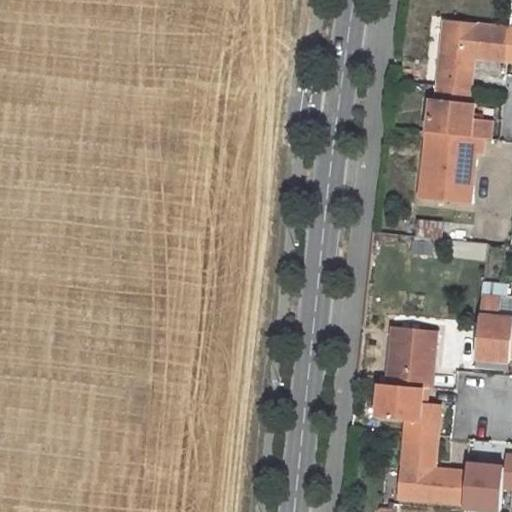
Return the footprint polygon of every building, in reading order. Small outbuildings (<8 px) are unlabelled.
[(448,24),(442,86),(472,89),(475,57),(508,61),(511,30),(448,24)] [(475,104),(471,103),(472,89),(442,86),(441,99),(434,99),(430,132),(438,132),(486,138),(491,138),(494,120),(474,118),(475,104)] [(427,161),(423,198),(472,203),(474,177),(472,177),(473,153),(484,154),(486,138),(438,132),(434,162),(427,161)] [(419,221),(418,237),(441,239),(443,223),(419,221)] [(418,242),(417,253),(433,255),(434,243),(418,242)] [(511,319),(500,318),(502,299),(484,297),(477,358),(511,362),(511,353),(511,319)] [(395,327),(390,384),(425,388),(433,388),(438,331),(395,327)] [(410,420),(408,434),(439,437),(442,404),(424,403),(425,388),(390,384),(382,383),(378,417),(410,420)] [(408,434),(402,498),(467,503),(469,473),(436,470),(439,437),(408,434)] [(469,473),(467,503),(467,506),(502,508),(504,486),(511,486),(511,455),(507,455),(506,468),(470,465),(469,473)]
